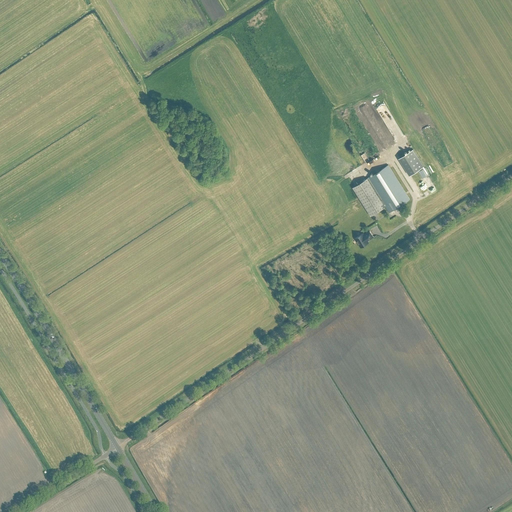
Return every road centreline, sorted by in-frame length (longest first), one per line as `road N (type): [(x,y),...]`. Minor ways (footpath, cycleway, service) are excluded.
road 1 (unclassified): [(117,449),(511,176)]
road 2 (primary): [(117,449),(0,253)]
